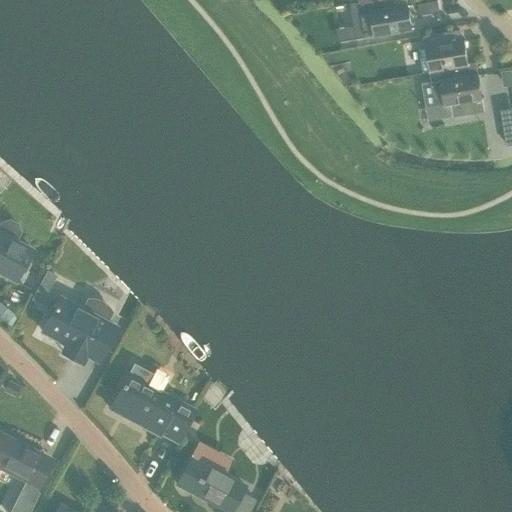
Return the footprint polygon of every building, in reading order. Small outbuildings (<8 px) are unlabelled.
[(359,2),(350,3),(356,38),(414,28),(410,5),(386,9),(384,0),(367,0),(360,1),(359,2)] [(358,0),(359,1),(359,2),(360,1),(367,0),(384,0),(386,9),(410,5),(409,0),(358,0)] [(439,8),(419,12),(421,23),(441,20),(439,8)] [(426,47),(420,48),(424,72),(429,71),(429,70),(454,66),(456,79),(479,75),(479,74),(477,62),(470,63),(466,40),(461,41),(459,29),(424,35),(426,47)] [(431,81),(423,83),(427,107),(449,103),(451,115),(480,111),(478,98),(484,98),(480,75),(480,74),(479,74),(479,75),(456,79),(454,66),(429,70),(429,71),(431,81)] [(503,82),(511,80),(511,68),(501,70),(503,82)] [(0,272),(15,280),(16,278),(23,282),(30,271),(27,269),(31,263),(25,260),(31,249),(17,241),(22,232),(19,223),(10,218),(1,221),(0,222),(0,272)] [(46,294),(41,292),(36,293),(34,298),(35,303),(40,305),(45,304),(47,299),(46,294)] [(82,308),(59,296),(42,330),(74,348),(70,356),(83,362),(87,355),(97,360),(101,362),(120,326),(107,319),(111,311),(110,310),(109,308),(106,305),(103,303),(101,301),(99,300),(97,300),(93,299),(90,298),(87,298),(82,308)] [(156,369),(153,374),(134,364),(129,375),(128,374),(110,408),(159,434),(160,432),(178,441),(194,410),(177,401),(177,400),(160,391),(169,375),(156,369)] [(41,453),(0,431),(0,467),(25,481),(9,511),(30,511),(40,493),(36,492),(51,462),(39,456),(41,453)] [(192,457),(178,484),(220,506),(220,505),(230,510),(229,511),(249,511),(256,499),(241,492),(245,485),(214,469),(221,455),(200,443),(192,457)]
